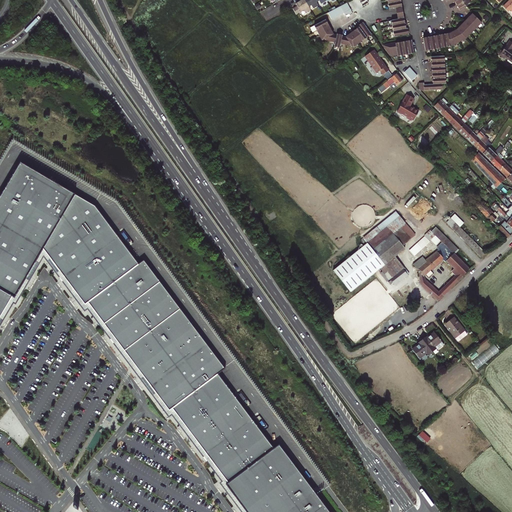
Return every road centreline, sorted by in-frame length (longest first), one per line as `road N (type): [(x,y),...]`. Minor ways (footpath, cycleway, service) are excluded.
road 1 (trunk): [(146,134),(389,484)]
road 2 (trunk): [(430,505),(226,224)]
road 3 (trunk): [(226,224),(70,0)]
road 4 (motorway): [(226,224),(99,0)]
road 5 (residential): [(151,415),(48,281),(0,345)]
road 6 (residential): [(511,240),(419,324),(361,351)]
road 7 (motorway): [(0,59),(80,75),(146,134)]
road 8 (trunk): [(50,0),(146,134)]
road 9 (residential): [(151,415),(135,416),(53,511)]
road 10 (residential): [(228,511),(151,415)]
